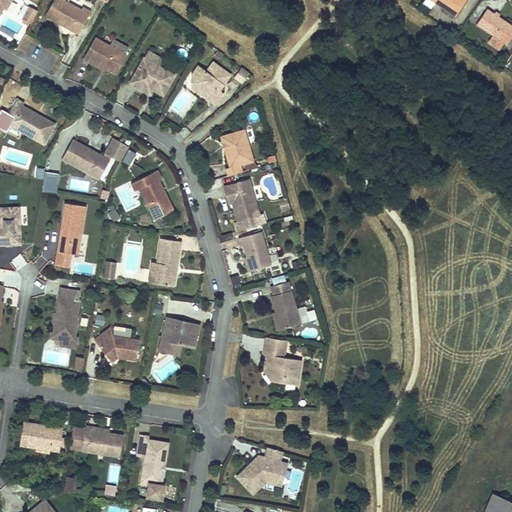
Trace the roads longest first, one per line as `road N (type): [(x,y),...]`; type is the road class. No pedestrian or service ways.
road 1 (residential): [(210,419),(227,299),(190,167),(151,131),(0,54)]
road 2 (residential): [(210,419),(25,390),(0,377)]
road 3 (unknown): [(23,314),(0,469)]
